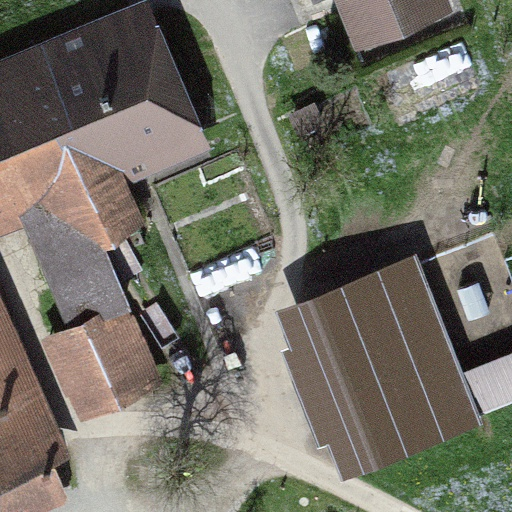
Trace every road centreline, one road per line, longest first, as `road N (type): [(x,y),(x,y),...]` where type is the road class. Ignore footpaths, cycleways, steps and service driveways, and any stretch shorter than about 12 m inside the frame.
road 1 (track): [(102,511),(342,485),(409,511)]
road 2 (track): [(111,506),(0,291)]
